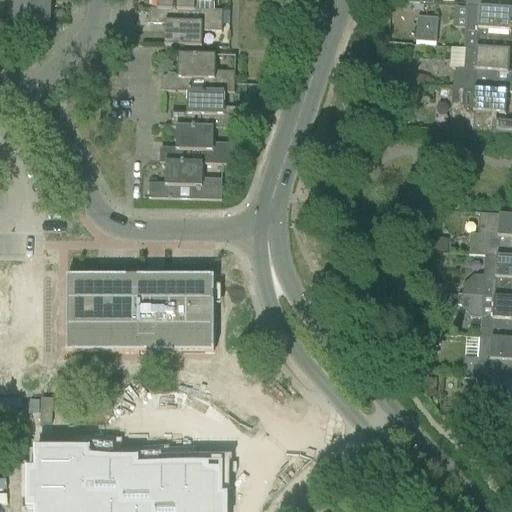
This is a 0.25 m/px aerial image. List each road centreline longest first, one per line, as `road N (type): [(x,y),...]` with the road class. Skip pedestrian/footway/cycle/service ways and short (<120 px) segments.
road 1 (tertiary): [(25,97),(101,222),(134,232),(262,231)]
road 2 (tertiary): [(339,0),(262,231)]
road 3 (tertiary): [(378,419),(296,332),(270,284),(262,231)]
road 4 (residential): [(85,33),(143,65),(140,160)]
road 5 (residential): [(378,419),(283,511)]
road 6 (tertiary): [(460,511),(378,419)]
